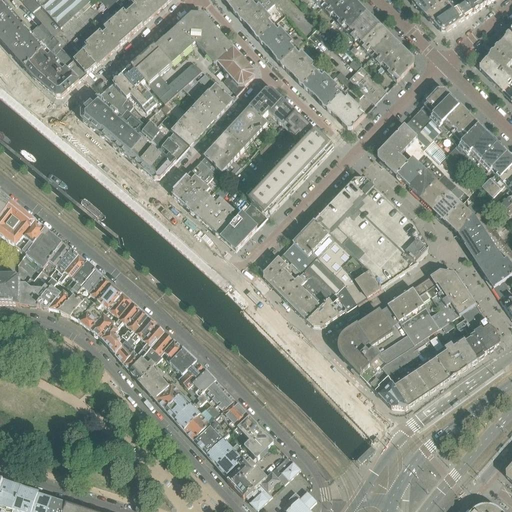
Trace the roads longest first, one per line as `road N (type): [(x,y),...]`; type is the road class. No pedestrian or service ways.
road 1 (residential): [(0,180),(224,376),(324,481),(327,511)]
road 2 (residential): [(0,321),(57,328),(89,347),(238,511)]
road 3 (residential): [(235,280),(443,65)]
road 4 (residential): [(150,207),(270,76)]
road 5 (secondary): [(511,385),(424,451),(395,493)]
road 6 (residential): [(511,355),(399,436)]
road 7 (residential): [(150,207),(50,122)]
road 8 (residential): [(194,0),(95,85)]
road 9 (secondary): [(425,511),(511,413)]
road 10 (residential): [(124,511),(0,471)]
